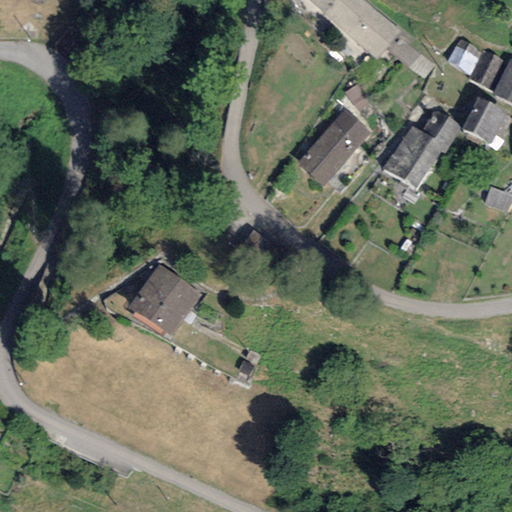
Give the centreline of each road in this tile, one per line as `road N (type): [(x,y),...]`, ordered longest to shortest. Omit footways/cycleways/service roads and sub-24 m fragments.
road 1 (residential): [(0,52),(25,53),(66,82),(79,146),(74,183),(4,335),(5,380),(19,404),(257,511)]
road 2 (residential): [(511,304),(459,312),(365,292),(258,210),(230,148),(250,0)]
